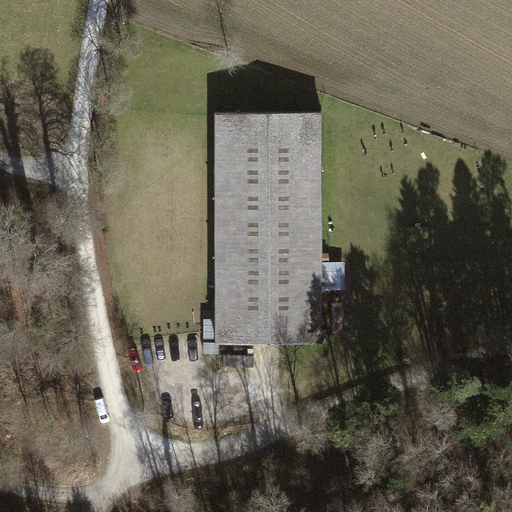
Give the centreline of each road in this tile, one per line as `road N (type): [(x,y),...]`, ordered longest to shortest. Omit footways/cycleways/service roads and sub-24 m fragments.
road 1 (track): [(129,478),(75,180),(101,0)]
road 2 (track): [(129,478),(511,353)]
